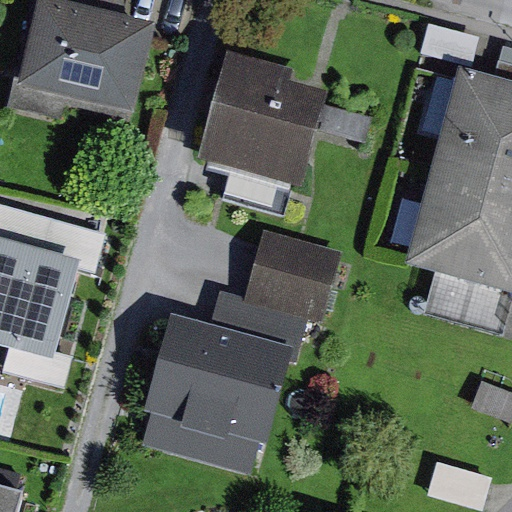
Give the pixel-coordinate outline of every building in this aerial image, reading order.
[(46,6),(21,109),(74,122),(79,105),(139,120),(141,111),(153,114),(176,22),(139,13),(141,0),(57,0),(55,8),(46,6)] [(253,51),(219,159),(247,168),(237,200),(299,219),(309,187),(321,191),(351,93),(323,84),(308,79),(311,69),(253,51)] [(511,65),(510,74),(479,66),(428,264),(453,271),(442,316),(511,334),(511,65)] [(0,232),(0,338),(73,357),(96,269),(110,273),(121,234),(9,205),(2,233),(0,232)] [(358,252),(279,231),(260,303),(272,306),(270,312),(247,306),(241,330),(287,342),(295,311),(339,323),(358,252)] [(298,359),(187,327),(164,412),(203,421),(200,432),(237,440),(240,430),(273,441),(298,359)] [(0,378),(0,425),(13,427),(18,381),(0,378)] [(511,388),(497,382),(486,409),(511,418),(511,388)] [(0,478),(0,511),(36,511),(43,490),(0,478)]
